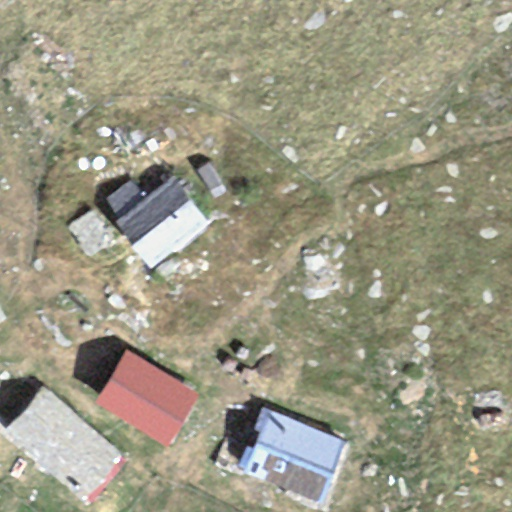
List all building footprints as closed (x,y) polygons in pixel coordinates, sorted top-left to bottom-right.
[(129,173),(110,187),(151,241),(203,202),(171,160),(138,185),(129,173)] [(89,192),(66,208),(86,238),(109,221),(89,192)] [(188,377),(127,339),(99,384),(160,421),(188,377)] [(39,370),(2,412),(78,478),(115,437),(39,370)] [(339,425),(265,394),(242,450),(317,480),(339,425)]
